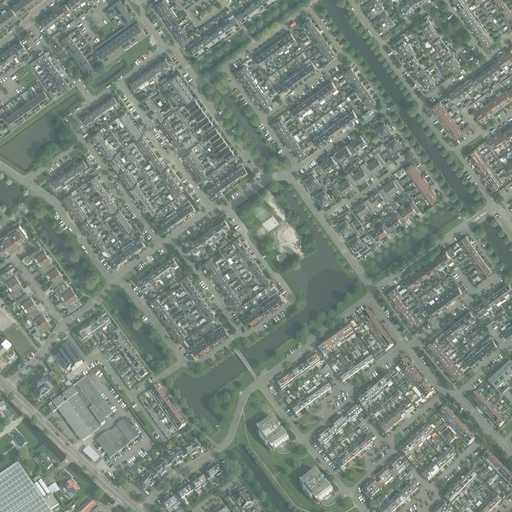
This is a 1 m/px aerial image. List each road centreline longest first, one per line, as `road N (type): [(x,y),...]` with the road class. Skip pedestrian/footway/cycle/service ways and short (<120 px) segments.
road 1 (tertiary): [(137,511),(5,388)]
road 2 (residential): [(409,348),(503,273),(466,226)]
road 3 (residential): [(238,332),(294,298),(227,209)]
road 4 (residential): [(354,267),(449,199),(417,154)]
road 5 (residential): [(210,208),(148,133),(119,81)]
road 6 (residential): [(259,382),(368,297)]
road 7 (residential): [(162,244),(115,194),(82,140)]
road 8 (residential): [(111,283),(34,189)]
road 9 (residential): [(268,179),(199,85)]
